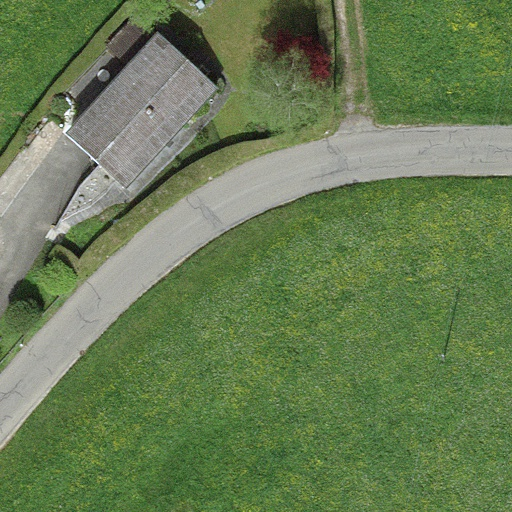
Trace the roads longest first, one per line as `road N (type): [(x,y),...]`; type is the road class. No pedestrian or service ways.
road 1 (tertiary): [(0,409),(148,252),(252,185),(352,155),(511,152)]
road 2 (track): [(332,0),(352,155)]
